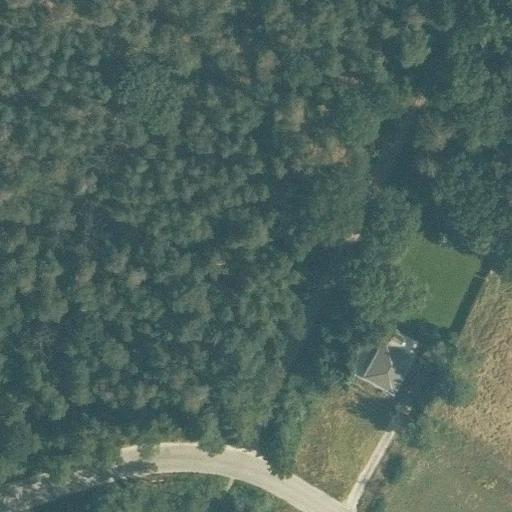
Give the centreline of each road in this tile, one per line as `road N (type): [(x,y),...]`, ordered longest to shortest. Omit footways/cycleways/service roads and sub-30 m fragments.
road 1 (track): [(398,134),(312,324),(237,464)]
road 2 (track): [(462,0),(398,134)]
